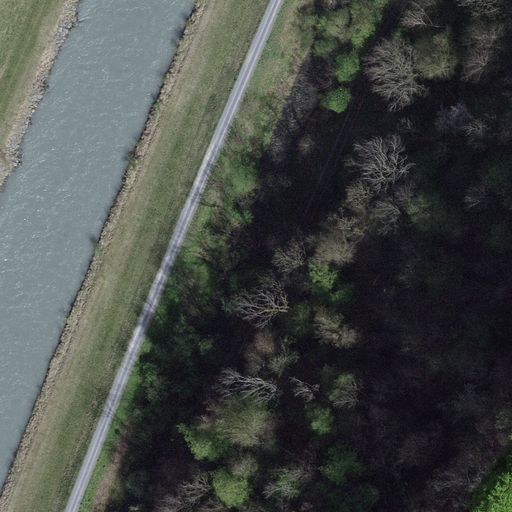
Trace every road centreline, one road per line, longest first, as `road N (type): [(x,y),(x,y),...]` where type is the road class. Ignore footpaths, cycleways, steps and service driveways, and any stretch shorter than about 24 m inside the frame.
road 1 (track): [(406,0),(168,511)]
road 2 (track): [(71,511),(277,0)]
